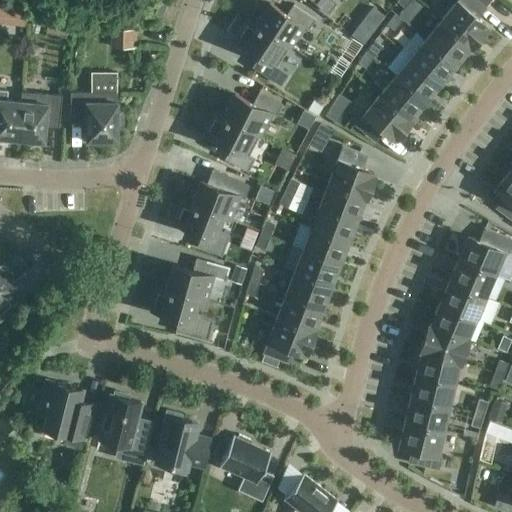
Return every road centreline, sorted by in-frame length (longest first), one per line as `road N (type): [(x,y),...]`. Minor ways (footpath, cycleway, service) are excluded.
road 1 (residential): [(328,439),(424,196),(511,73)]
road 2 (residential): [(328,439),(309,417),(271,398),(98,346),(90,335),(99,304)]
road 3 (residential): [(140,172),(195,0)]
road 4 (residential): [(140,172),(73,180),(0,175)]
road 5 (residential): [(99,304),(140,172)]
road 6 (residential): [(0,223),(99,304)]
road 7 (residential): [(425,511),(368,477),(328,439)]
